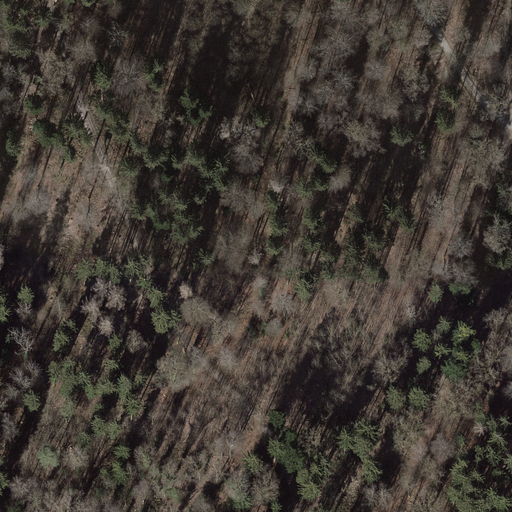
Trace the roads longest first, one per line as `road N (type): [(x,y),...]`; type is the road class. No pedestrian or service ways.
road 1 (track): [(49,0),(89,129),(168,326),(235,398),(298,511)]
road 2 (track): [(392,511),(431,432),(449,323),(511,126),(509,0)]
road 3 (track): [(419,0),(486,107),(511,126)]
